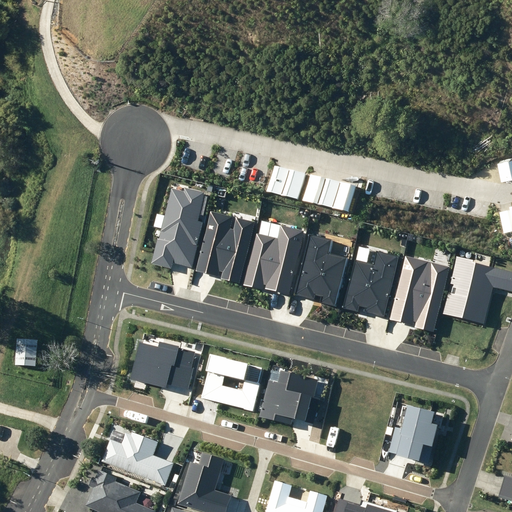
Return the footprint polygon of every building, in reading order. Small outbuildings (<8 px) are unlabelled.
[(268,191),(298,198),(304,173),(274,166),(268,191)] [(302,201),(349,212),(355,185),(309,174),(302,201)] [(511,206),(509,207),(510,210),(500,212),(504,233),(511,231),(511,206)] [(490,264),(456,256),(443,313),(486,323),(494,288),(511,292),(511,271),(489,266),(490,264)] [(19,338),(17,366),(39,367),(41,340),(19,338)] [(159,442),(128,431),(124,443),(110,438),(101,463),(166,487),(175,463),(154,456),(159,442)] [(99,511),(156,511),(157,511),(136,502),(141,491),(101,473),(86,506),(99,511)] [(511,477),(505,476),(499,498),(511,501),(511,477)]
